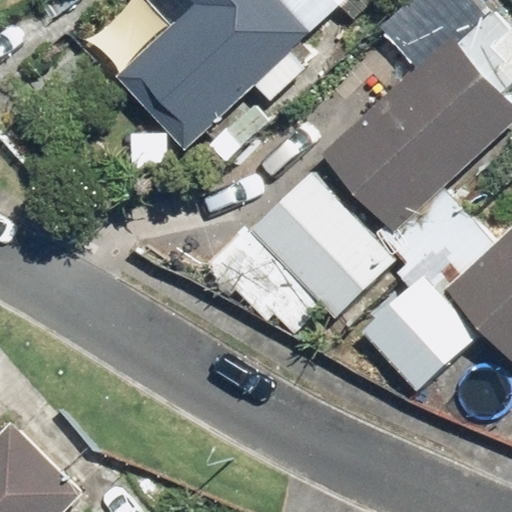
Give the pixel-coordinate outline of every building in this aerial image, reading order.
[(126,73),(194,146),(355,0),(160,0),(181,23),(126,73)] [(495,0),(434,0),(463,30),(495,0)] [(511,85),(467,36),(337,154),(405,229),(511,132),(511,85)] [(179,136),(142,135),(141,184),(178,184),(179,136)] [(266,224),(347,313),(403,262),(323,173),(266,224)] [(511,240),(461,286),(511,341),(511,240)] [(434,275),(372,331),(428,392),(490,336),(434,275)] [(0,511),(72,511),(101,482),(29,414),(0,444),(0,511)]
